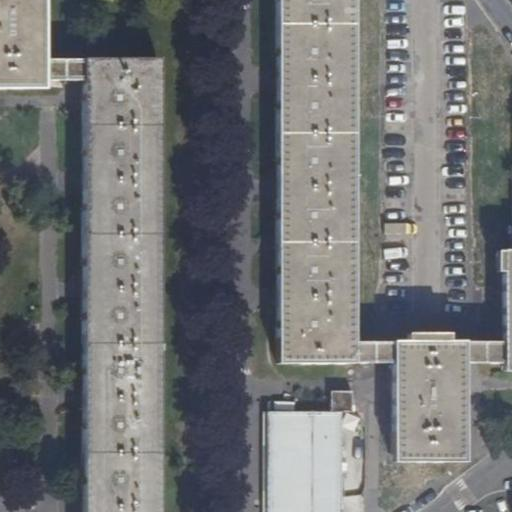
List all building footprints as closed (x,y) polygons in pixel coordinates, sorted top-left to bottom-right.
[(0,0),(0,81),(42,81),(43,61),(42,0),(0,0)] [(276,0),(277,364),(374,364),(373,343),(353,343),(353,0),(276,0)] [(82,82),(82,61),(43,61),(42,81),(82,82)] [(159,511),(159,61),(82,61),(82,82),(82,511),(159,511)] [(0,90),(42,90),(42,81),(0,81),(0,90)] [(502,344),(502,364),(511,364),(511,251),(502,252),(502,344)] [(406,335),(406,343),(448,343),(448,335),(406,335)] [(373,343),(374,364),(392,364),(392,343),(373,343)] [(392,343),(392,364),(392,465),(463,464),(464,364),(464,343),(448,343),(406,343),(392,343)] [(464,343),(464,364),(502,364),(502,344),(464,343)] [(511,364),(502,364),(502,373),(511,373),(511,364)] [(340,413),(351,413),(351,393),(331,393),(331,413),(340,413)] [(340,511),(340,413),(331,413),(267,413),(266,511),(340,511)]
